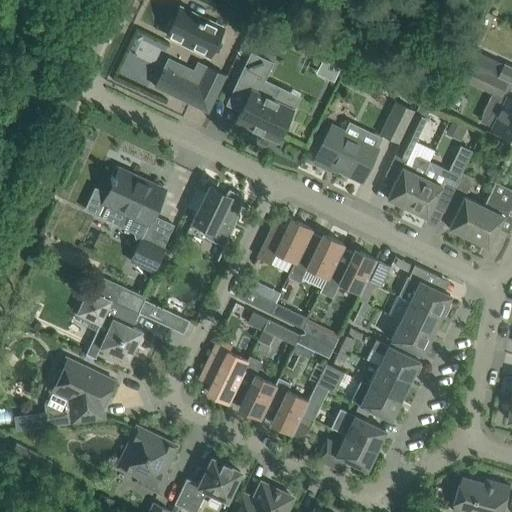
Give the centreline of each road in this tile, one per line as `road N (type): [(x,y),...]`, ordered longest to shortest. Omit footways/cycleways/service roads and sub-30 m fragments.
road 1 (residential): [(381,492),(359,493),(180,402),(179,372),(272,182)]
road 2 (residential): [(272,182),(77,86),(119,0)]
road 3 (residential): [(477,278),(381,492)]
road 4 (residential): [(477,278),(272,182)]
road 5 (track): [(0,260),(77,86)]
road 6 (residential): [(464,445),(498,284)]
